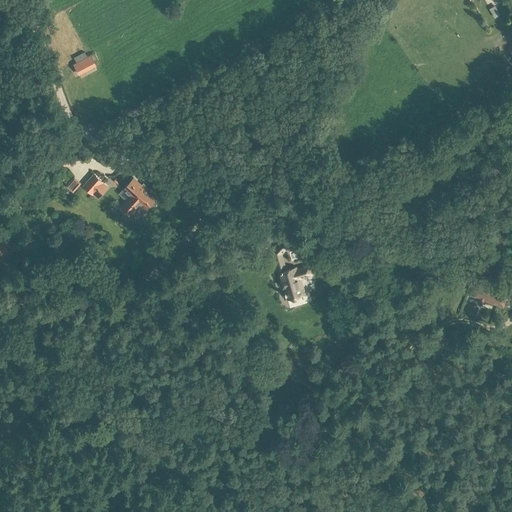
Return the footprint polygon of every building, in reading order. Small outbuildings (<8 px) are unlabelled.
[(492,10),(486,12),(491,22),(496,19),(492,10)] [(95,63),(90,55),(73,64),(78,72),(95,63)] [(93,195),(104,182),(94,173),(82,186),(93,195)] [(155,197),(134,178),(124,189),(131,196),(121,207),(130,215),(135,209),(142,215),(147,210),(145,208),(155,197)] [(280,274),(286,299),(304,294),(300,278),(311,275),(309,266),(296,269),(295,267),(285,270),(281,253),(292,241),(287,237),(274,252),(280,274)] [(485,300),(501,305),(504,297),(498,295),(500,291),(490,288),(489,289),(477,285),(476,287),(474,286),(471,295),(479,298),(478,300),(484,302),(485,300)] [(28,322),(40,334),(48,326),(36,314),(28,322)]
